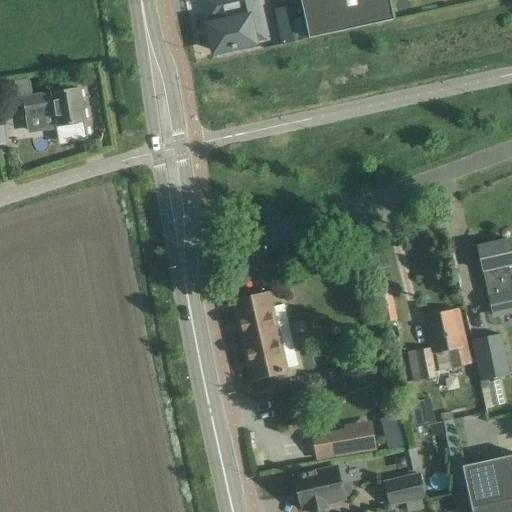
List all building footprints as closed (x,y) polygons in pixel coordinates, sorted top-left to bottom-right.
[(253,0),(210,0),(207,1),(210,18),(217,16),(218,23),(219,25),(210,27),(215,52),(233,48),(233,49),(237,49),(236,47),(254,43),(253,40),(249,20),(258,18),(253,0)] [(390,0),(311,0),(315,15),(305,17),(310,39),(310,40),(395,21),(390,0)] [(295,42),(291,20),(288,8),(275,10),(283,45),(295,42)] [(305,17),(291,20),(295,42),(310,39),(305,17)] [(79,89),(23,98),(26,118),(56,112),(62,144),(88,139),(79,89)] [(511,249),(510,240),(478,247),(484,272),(493,317),(503,315),(511,312),(511,249)] [(391,289),(378,292),(385,323),(397,320),(391,289)] [(287,371),(269,295),(234,303),(252,379),(287,371)] [(471,364),(458,310),(428,317),(440,372),(471,364)] [(511,375),(502,334),(472,340),(482,389),(490,388),(489,380),(511,375)] [(432,348),(417,351),(422,380),(437,378),(432,348)] [(355,391),(383,385),(380,368),(352,374),(355,391)] [(442,415),(431,417),(432,424),(444,422),(442,415)] [(462,418),(452,420),(454,430),(464,428),(462,418)] [(357,423),(344,425),(345,430),(312,436),(316,462),(363,454),(357,423)] [(450,452),(459,450),(455,430),(445,432),(450,452)] [(420,469),(415,449),(404,451),(409,471),(420,469)] [(472,508),(511,499),(511,455),(463,467),(471,506),(472,508)] [(341,483),(338,467),(306,475),(306,474),(302,475),(302,476),(295,477),(296,481),(292,484),(294,494),(299,496),(302,509),(310,508),(310,511),(315,511),(327,509),(325,504),(345,500),(344,497),(348,497),(349,496),(350,495),(351,493),(351,492),(351,490),(351,489),(351,488),(351,487),(350,486),(349,485),(349,484),(347,483),(345,482),(341,483)] [(425,498),(420,474),(385,483),(390,506),(415,500),(416,502),(426,500),(425,498)] [(511,511),(511,499),(472,508),(472,511),(511,511)]
